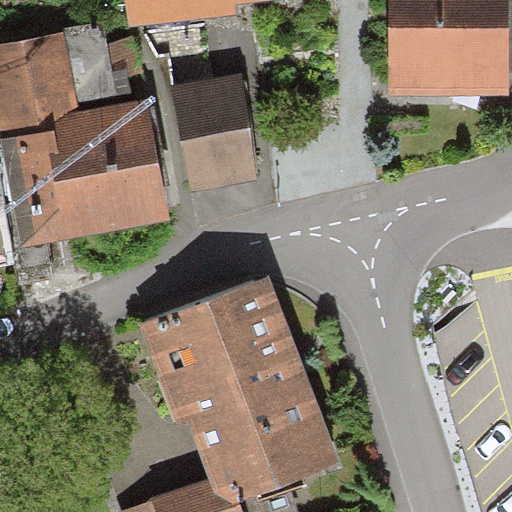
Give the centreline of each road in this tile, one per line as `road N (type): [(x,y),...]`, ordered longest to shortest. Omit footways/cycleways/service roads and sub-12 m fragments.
road 1 (residential): [(357,219),(73,306),(0,338)]
road 2 (residential): [(357,219),(440,511)]
road 3 (unknown): [(357,219),(346,162),(345,22),(335,7),(276,0)]
road 4 (residential): [(511,174),(496,188),(357,219)]
